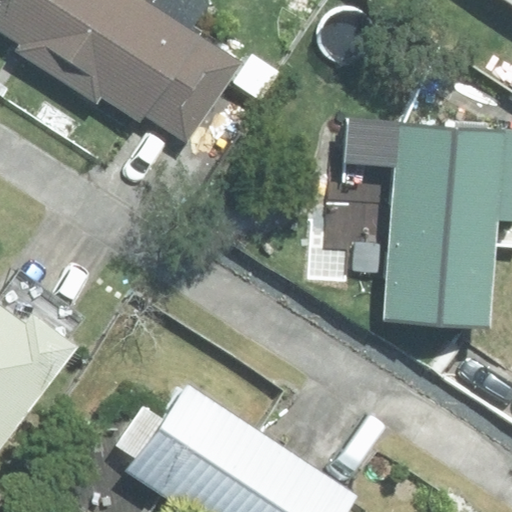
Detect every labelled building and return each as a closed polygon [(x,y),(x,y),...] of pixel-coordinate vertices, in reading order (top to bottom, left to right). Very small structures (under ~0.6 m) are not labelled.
[(0,0),(0,47),(14,57),(12,60),(91,116),(97,109),(132,135),(139,124),(179,153),(233,79),(140,12),(148,0),(0,0)] [(511,0),(478,0),(511,22),(511,0)] [(441,145),(443,105),(401,101),(399,135),(343,131),(340,178),(386,182),(377,333),(479,339),(487,212),(494,214),(499,149),(441,145)] [(0,452),(68,367),(59,358),(77,335),(12,283),(0,299),(0,452)] [(342,511),(180,397),(155,432),(138,420),(112,455),(134,471),(125,484),(164,511),(342,511)]
